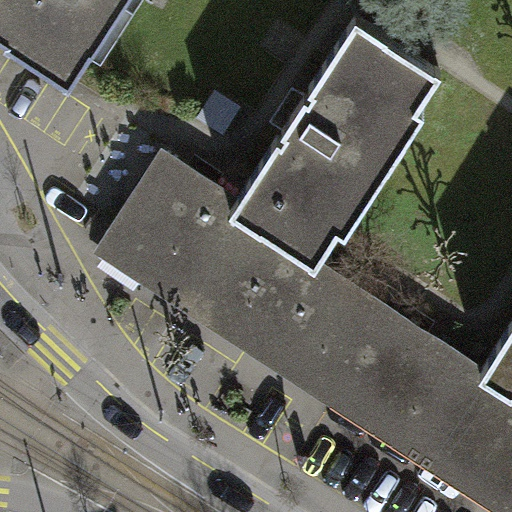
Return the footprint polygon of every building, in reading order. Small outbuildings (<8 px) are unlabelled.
[(83,33),(104,0),(0,0),(0,28),(6,32),(5,34),(70,77),(94,40),(83,33)] [(278,133),(237,196),(230,206),(316,262),(317,260),(340,224),(336,221),(413,103),(417,105),(442,68),(357,13),(310,85),(322,93),(318,100),(306,92),(282,127),(295,136),(291,142),(278,133)] [(317,260),(316,262),(230,206),(237,196),(172,153),(111,246),(296,366),(351,282),(317,260)] [(296,366),(339,394),(394,310),(351,282),(296,366)] [(511,389),(481,369),(482,367),(394,310),(339,394),(511,506),(511,389)] [(511,320),(482,367),(481,369),(511,389),(511,320)]
